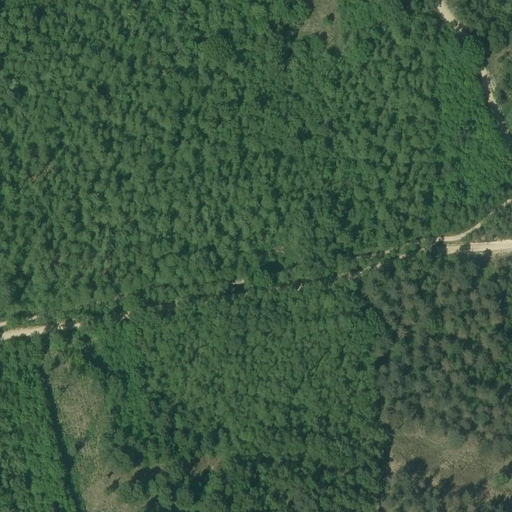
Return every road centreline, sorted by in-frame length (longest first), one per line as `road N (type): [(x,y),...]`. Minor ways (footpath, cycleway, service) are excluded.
road 1 (unknown): [(0,323),(464,235),(511,197)]
road 2 (track): [(511,243),(429,250),(330,281),(0,336)]
road 3 (track): [(511,150),(476,54),(436,0)]
